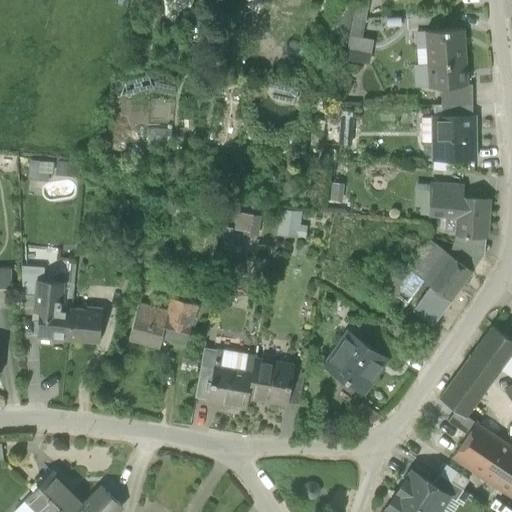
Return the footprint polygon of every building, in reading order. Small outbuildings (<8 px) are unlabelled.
[(355,0),(352,17),(365,20),(369,1),(364,0),(355,0)] [(365,20),(352,17),(349,36),(362,38),(365,20)] [(428,65),(428,66),(465,64),(463,29),(426,31),(427,32),(427,46),(429,46),(429,49),(429,65),(428,65)] [(427,46),(427,32),(415,32),(415,49),(429,49),(429,46),(427,46)] [(362,38),(349,36),(344,60),(369,65),(373,40),(362,38)] [(466,85),(465,64),(428,66),(429,88),(441,87),(466,85)] [(414,88),(429,88),(428,66),(428,65),(414,65),(414,88)] [(441,87),(442,105),(472,105),(472,85),(466,85),(441,87)] [(472,117),(472,105),(442,105),(442,117),(472,117)] [(437,141),(436,117),(433,117),(433,118),(421,118),(422,142),(434,142),(434,141),(437,141)] [(434,159),(473,159),(474,117),(472,117),(442,117),(436,117),(437,141),(434,141),(434,142),(434,159)] [(339,145),(350,145),(351,120),(339,119),(339,145)] [(54,179),(54,160),(32,159),(31,178),(54,179)] [(457,234),(489,237),(492,203),(461,200),(463,186),(433,184),(430,215),(445,216),(458,217),(457,234)] [(277,234),(306,238),(308,223),(302,222),(303,210),(281,207),(277,234)] [(444,233),(457,234),(458,217),(445,216),(444,233)] [(457,234),(453,245),(483,255),(489,237),(457,234)] [(422,280),(431,286),(450,300),(471,271),(446,254),(429,241),(409,269),(405,266),(404,267),(422,280)] [(471,271),(483,255),(453,245),(446,254),(471,271)] [(0,288),(13,288),(12,266),(0,267),(0,288)] [(380,300),(398,313),(422,280),(404,267),(380,300)] [(23,295),(38,295),(39,280),(43,281),(44,269),(22,268),(23,295)] [(37,305),(40,305),(40,304),(60,306),(62,282),(43,281),(39,280),(38,295),(37,305)] [(433,323),(450,300),(431,286),(414,310),(433,323)] [(162,335),(185,342),(196,305),(173,298),(169,312),(162,335)] [(71,307),(60,306),(40,304),(40,305),(37,337),(68,340),(71,307)] [(129,339),(159,348),(162,335),(169,312),(139,304),(129,339)] [(93,309),(71,307),(68,340),(99,343),(102,307),(93,306),(93,309)] [(492,380),(501,368),(511,352),(511,339),(492,325),(466,362),(492,380)] [(330,370),(362,392),(386,357),(349,331),(342,340),(339,345),(345,349),(330,370)] [(375,345),(397,359),(405,347),(384,332),(375,345)] [(339,345),(342,340),(339,338),(321,364),(330,370),(345,349),(339,345)] [(409,349),(405,347),(397,359),(400,362),(409,349)] [(216,349),(213,362),(252,369),(254,359),(255,356),(216,349)] [(511,352),(501,368),(511,376),(511,352)] [(254,359),(252,369),(248,395),(286,402),(287,398),(292,372),(293,366),(254,359)] [(246,406),(248,395),(252,369),(213,362),(212,367),(207,396),(207,400),(246,406)] [(484,392),(492,380),(466,362),(458,373),(484,392)] [(195,393),(207,396),(212,367),(200,364),(195,393)] [(287,398),(300,401),(304,374),(292,372),(287,398)] [(466,416),(484,392),(458,373),(439,398),(441,400),(455,410),(464,417),(465,417),(466,416)] [(447,421),(467,435),(475,423),(476,423),(466,416),(465,417),(464,417),(455,410),(447,421)] [(452,459),(511,498),(511,447),(476,423),(477,423),(476,423),(475,423),(467,435),(452,459)] [(399,492),(397,495),(423,511),(438,511),(448,496),(449,495),(433,484),(412,471),(406,481),(404,480),(397,490),(399,492)] [(25,499),(26,500),(38,511),(116,511),(122,507),(101,487),(85,504),(52,472),(25,499)] [(448,496),(456,501),(463,490),(439,475),(433,484),(449,495),(448,496)] [(304,484),(302,492),(306,499),(313,501),(320,497),(322,489),(318,482),(310,480),(304,484)] [(423,511),(397,495),(395,497),(393,496),(387,506),(388,508),(385,511),(423,511)] [(14,511),(13,511),(38,511),(26,500),(14,511)]
